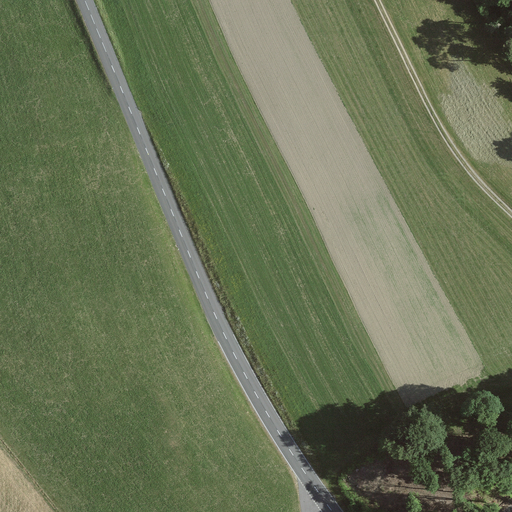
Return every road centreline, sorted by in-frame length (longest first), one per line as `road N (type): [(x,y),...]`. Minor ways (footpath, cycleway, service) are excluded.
road 1 (secondary): [(84,0),(216,318),(333,511)]
road 2 (track): [(378,0),(456,152),(511,214)]
